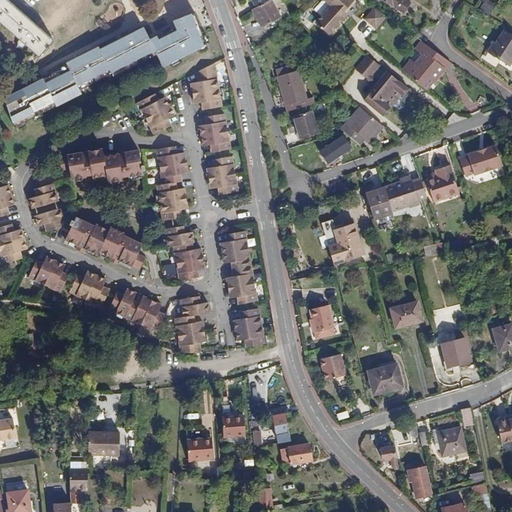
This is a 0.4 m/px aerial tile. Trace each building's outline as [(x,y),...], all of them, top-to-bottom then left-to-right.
[(52,40),(5,0),(0,0),(0,22),(38,56),(52,40)] [(274,6),(281,3),(279,0),(268,0),(256,7),(252,9),(262,27),(281,17),(274,6)] [(357,2),(354,0),(324,0),(332,7),(317,23),(333,37),(351,16),(347,12),(357,2)] [(411,2),(407,0),(383,0),(394,7),(394,6),(404,12),(411,2)] [(489,0),(485,0),(480,8),(490,15),(497,5),(489,0)] [(387,19),(375,8),(365,19),(377,30),(387,19)] [(193,14),(178,22),(183,33),(160,44),(158,39),(151,42),(144,29),(73,63),(77,72),(49,86),(45,79),(3,100),(17,127),(55,109),(57,113),(90,98),(85,89),(156,55),(164,72),(210,49),(193,14)] [(511,34),(504,29),(496,42),(494,41),(487,51),(510,66),(511,62),(511,34)] [(442,65),(446,59),(422,41),(416,49),(422,54),(415,62),(407,73),(427,89),(444,66),(442,65)] [(412,89),(396,76),(371,57),(360,71),(372,80),(373,78),(381,84),(380,86),(366,102),(385,117),(404,95),(406,96),(412,89)] [(403,70),(407,73),(415,62),(411,59),(403,70)] [(446,68),(450,63),(446,59),(442,65),(444,66),(446,68)] [(206,104),(221,102),(214,61),(200,68),(201,75),(197,76),(191,77),(194,98),(201,97),(205,96),(206,104)] [(277,76),(286,105),(307,98),(298,70),(277,76)] [(372,80),(380,86),(381,84),(373,78),(372,80)] [(153,100),(150,94),(135,102),(152,134),(166,127),(163,120),(166,118),(172,115),(163,96),(157,98),(153,100)] [(370,142),(384,125),(361,106),(342,128),(344,131),(360,144),(363,140),(357,135),(358,133),(365,138),(370,142)] [(229,145),(223,109),(207,111),(209,119),(205,119),(198,121),(202,142),(209,141),(213,141),(214,148),(229,145)] [(293,115),(299,138),(318,132),(312,110),(293,115)] [(328,163),(337,157),(341,154),(351,147),(343,135),(319,151),(328,163)] [(173,152),(169,153),(168,145),(153,148),(159,184),(168,183),(172,182),(174,182),(172,173),(176,173),(183,172),(179,151),(173,152)] [(474,175),(501,165),(494,145),(467,154),(468,156),(460,159),(466,175),(473,173),(474,175)] [(80,151),(63,155),(64,162),(59,163),(60,171),(66,171),(68,182),(83,179),(83,177),(89,175),(89,177),(104,174),(106,181),(121,178),(121,176),(126,175),(127,176),(142,173),(138,148),(122,151),(122,149),(116,149),(117,153),(102,155),(100,147),(85,150),(84,148),(80,149),(80,151)] [(237,190),(230,153),(215,156),(216,162),(213,163),(206,164),(210,186),(216,185),(220,185),(222,192),(237,190)] [(432,175),(427,176),(429,180),(431,186),(435,198),(446,195),(445,192),(458,188),(457,185),(449,162),(442,164),(436,166),(437,168),(438,173),(432,175)] [(422,183),(420,178),(411,181),(403,183),(403,181),(384,187),(389,200),(392,210),(409,204),(409,203),(418,200),(427,196),(424,189),(422,183)] [(431,186),(429,180),(422,183),(424,189),(431,186)] [(14,201),(7,181),(0,183),(0,213),(5,212),(3,206),(6,205),(14,201)] [(184,209),(181,188),(174,189),(170,190),(168,183),(159,184),(154,185),(160,220),(174,218),(174,210),(177,210),(184,209)] [(55,203),(49,187),(35,191),(37,198),(33,199),(27,201),(31,211),(55,203)] [(389,200),(384,187),(366,193),(373,213),(374,218),(393,212),(392,210),(389,200)] [(33,218),(36,228),(42,226),(45,225),(48,232),(63,227),(57,210),(33,218)] [(144,258),(139,255),(143,247),(120,237),(121,235),(107,228),(106,231),(93,225),(91,227),(72,218),(63,238),(75,244),(74,246),(80,250),(81,247),(95,254),(96,251),(109,258),(109,260),(114,264),(115,261),(131,270),(135,263),(140,266),(144,258)] [(378,220),(379,227),(392,227),(392,219),(378,220)] [(29,247),(22,227),(15,230),(12,231),(9,224),(0,227),(0,243),(6,263),(22,258),(18,251),(21,250),(29,247)] [(334,264),(364,254),(354,224),(339,228),(338,225),(332,226),(334,230),(324,233),(334,264)] [(200,270),(197,249),(191,250),(187,250),(186,243),(190,242),(189,231),(181,232),(177,233),(176,226),(162,228),(165,246),(170,246),(174,274),(171,275),(173,283),(187,280),(186,273),(191,272),(200,270)] [(256,300),(244,230),(228,232),(230,240),(225,240),(218,241),(221,261),(229,260),(233,259),(234,268),(235,275),(232,276),(224,277),(227,297),(235,296),(239,295),(240,303),(256,300)] [(494,237),(492,231),(477,235),(479,242),(487,239),(493,238),(494,237)] [(493,238),(487,239),(479,242),(480,244),(469,247),(471,254),(495,246),(493,238)] [(54,270),(33,263),(31,271),(30,274),(23,272),(18,286),(52,298),(57,283),(50,281),(51,277),(54,270)] [(85,278),(75,275),(73,282),(72,286),(65,283),(61,296),(77,303),(78,300),(94,307),(99,292),(92,289),(93,286),(95,280),(86,276),(85,278)] [(131,303),(124,300),(125,297),(127,291),(116,287),(113,293),(113,296),(106,295),(101,309),(153,327),(158,312),(151,310),(152,306),(154,301),(134,294),(132,300),(131,303)] [(192,297),(177,300),(180,317),(186,316),(190,315),(205,312),(203,302),(196,303),(193,303),(192,297)] [(418,301),(390,308),(395,327),(422,320),(418,301)] [(337,336),(335,329),(329,306),(312,311),(314,320),(315,325),(313,326),(315,334),(316,334),(318,341),(337,336)] [(247,339),(248,346),(262,344),(256,308),(242,311),(243,318),(239,319),(232,321),(235,340),(243,339),(247,339)] [(180,317),(172,319),(177,351),(185,352),(193,352),(192,343),(195,343),(201,341),(198,321),(192,322),(188,323),(186,316),(180,317)] [(499,352),(511,347),(511,325),(511,323),(492,329),(499,352)] [(35,350),(33,334),(25,334),(27,351),(35,350)] [(471,360),(464,338),(441,344),(447,367),(471,360)] [(327,381),(348,375),(342,354),(322,359),(327,381)] [(368,371),(374,394),(403,386),(396,364),(368,371)] [(98,411),(119,408),(117,393),(96,395),(98,411)] [(97,413),(96,431),(110,433),(111,413),(97,413)] [(277,443),(291,441),(286,414),(272,416),(277,443)] [(238,419),(233,419),(233,417),(222,418),(224,438),(246,435),(243,415),(238,416),(238,419)] [(511,438),(511,416),(510,417),(507,415),(500,416),(496,421),(500,439),(502,441),(511,438)] [(0,440),(14,437),(11,418),(0,420),(0,440)] [(408,424),(411,436),(418,434),(415,423),(408,424)] [(465,451),(460,427),(437,433),(439,443),(443,456),(465,451)] [(433,434),(432,430),(426,432),(429,445),(435,444),(433,434)] [(262,446),(260,431),(253,432),(254,448),(262,446)] [(121,456),(122,433),(110,433),(91,432),(91,455),(121,456)] [(429,445),(426,432),(419,433),(422,447),(429,445)] [(188,460),(213,459),(211,439),(187,440),(188,460)] [(290,464),(312,461),(309,444),(280,449),(283,465),(290,464)] [(396,470),(400,470),(395,446),(381,449),(383,459),(386,462),(392,461),(393,468),(396,470)] [(139,465),(153,466),(154,453),(140,452),(139,465)] [(70,469),(69,470),(70,492),(80,492),(80,490),(88,490),(88,469),(87,469),(87,461),(70,462),(70,469)] [(412,479),(414,488),(430,484),(426,467),(408,471),(410,480),(412,479)] [(472,483),(484,480),(482,472),(470,475),(472,483)] [(472,486),(474,495),(488,492),(487,487),(486,483),(472,486)] [(6,493),(9,511),(31,511),(27,490),(6,493)] [(258,500),(260,511),(274,509),(272,499),(258,500)] [(70,511),(70,502),(53,503),(53,511),(70,511)] [(442,508),(442,511),(467,511),(465,502),(442,508)]
